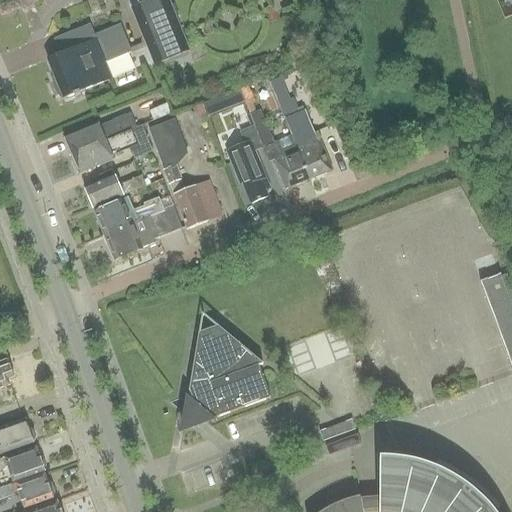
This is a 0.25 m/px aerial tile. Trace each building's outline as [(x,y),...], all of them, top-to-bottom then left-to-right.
[(191,51),(170,0),(149,0),(131,8),(154,66),(191,51)] [(54,40),(61,55),(48,60),(58,84),(56,87),(60,98),(64,99),(112,79),(106,63),(132,52),(120,25),(95,36),(90,25),(54,40)] [(282,78),(271,83),(292,136),(309,180),(333,171),(320,140),(316,142),(304,112),(300,113),(294,98),(290,100),(282,78)] [(261,91),(270,88),(268,82),(259,85),(261,91)] [(248,87),(240,90),(250,114),(257,111),(254,104),(257,103),(252,91),(250,92),(248,87)] [(240,90),(224,96),(228,105),(243,99),(240,90)] [(161,93),(145,100),(153,120),(170,113),(161,93)] [(206,114),(202,104),(200,105),(194,107),(197,117),(206,114)] [(257,111),(250,114),(255,127),(259,135),(264,148),(269,161),(274,159),(286,190),(309,180),(292,136),(283,139),(276,142),(274,138),(262,109),(257,111)] [(106,141),(137,129),(131,115),(100,127),(98,123),(65,137),(66,140),(64,140),(68,150),(70,149),(73,155),(106,141)] [(171,121),(150,129),(153,138),(165,170),(188,230),(209,222),(222,216),(209,182),(195,187),(196,188),(185,192),(175,167),(188,153),(175,119),(171,121)] [(112,156),(130,149),(135,159),(153,152),(143,127),(137,129),(106,141),(73,155),(75,162),(74,162),(78,172),(79,171),(80,174),(114,160),(112,156)] [(246,144),(227,151),(230,160),(240,184),(243,183),(251,204),(268,197),(266,191),(271,189),(255,151),(264,148),(259,135),(255,127),(241,132),(246,144)] [(94,209),(147,187),(142,176),(119,186),(113,171),(100,176),(101,181),(84,188),(94,209)] [(125,230),(165,212),(159,198),(144,204),(145,207),(134,211),(129,198),(95,212),(106,237),(125,230)] [(182,229),(174,208),(165,212),(125,230),(106,237),(115,260),(156,243),(154,240),(182,229)] [(511,275),(511,273),(502,277),(501,275),(481,283),(511,365),(511,275)] [(271,399),(260,369),(259,367),(263,365),(263,364),(218,327),(200,333),(183,430),(184,431),(271,399)] [(0,389),(11,386),(8,380),(14,378),(8,361),(0,364),(0,389)] [(0,455),(5,454),(35,443),(34,442),(36,438),(34,431),(30,429),(26,419),(0,428),(0,455)] [(325,428),(330,452),(365,444),(360,420),(325,428)] [(45,471),(46,467),(43,459),(40,456),(40,455),(39,455),(36,447),(3,459),(0,460),(0,471),(8,468),(14,483),(46,472),(45,471)] [(487,511),(485,509),(487,509),(494,506),(495,507),(496,506),(488,497),(480,489),(471,482),(461,475),(451,470),(440,465),(440,466),(440,467),(440,473),(440,477),(429,473),(419,469),(408,466),(397,464),(386,464),(384,499),(361,500),(360,494),(349,499),(338,504),(328,510),(324,511),(487,511)] [(54,497),(55,493),(52,485),(49,483),(48,481),(47,482),(45,475),(13,486),(13,485),(0,489),(0,500),(1,500),(2,501),(19,494),(25,509),(54,499),(54,497)] [(62,511),(60,506),(59,507),(57,502),(26,511),(62,511)]
